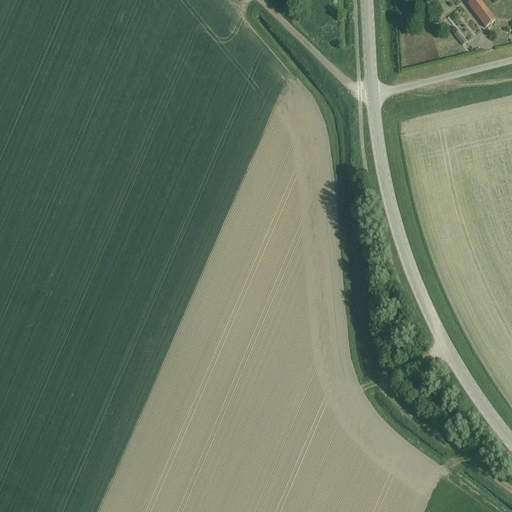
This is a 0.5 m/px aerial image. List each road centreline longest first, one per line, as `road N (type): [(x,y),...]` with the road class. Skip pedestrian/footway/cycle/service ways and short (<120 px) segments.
road 1 (tertiary): [(511,445),(447,350),(407,264),(385,193),(372,94)]
road 2 (track): [(372,94),(358,95),(264,0)]
road 3 (unclassified): [(372,94),(511,61)]
